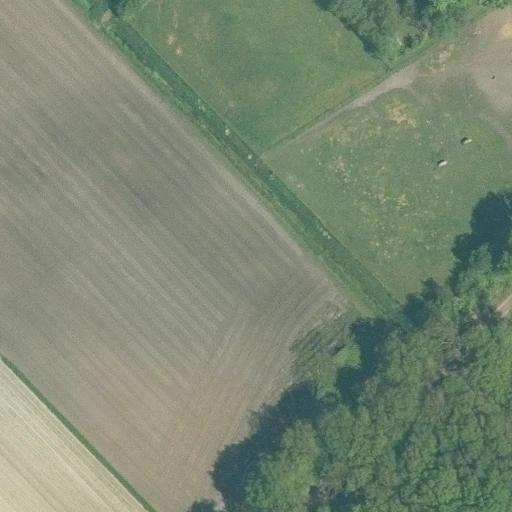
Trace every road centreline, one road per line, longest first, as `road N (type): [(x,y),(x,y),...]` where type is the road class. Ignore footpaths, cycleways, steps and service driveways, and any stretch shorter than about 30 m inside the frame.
road 1 (track): [(63,0),(435,379)]
road 2 (track): [(296,511),(439,374)]
